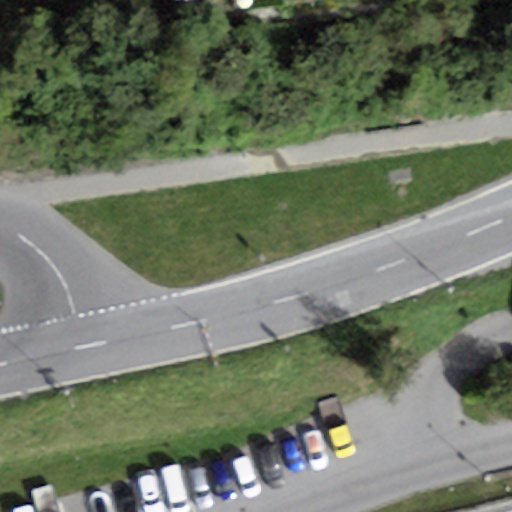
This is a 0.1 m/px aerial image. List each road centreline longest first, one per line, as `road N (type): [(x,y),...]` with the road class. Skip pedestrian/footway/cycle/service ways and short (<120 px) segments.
road 1 (tertiary): [(511,214),(225,313),(86,346)]
road 2 (residential): [(353,511),(511,470)]
road 3 (tertiary): [(86,346),(64,276),(47,254),(0,227)]
